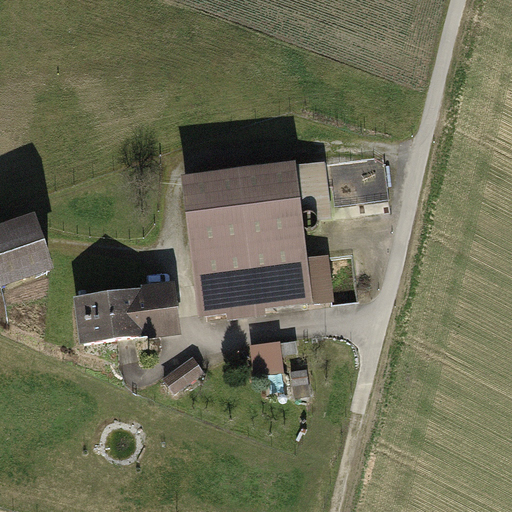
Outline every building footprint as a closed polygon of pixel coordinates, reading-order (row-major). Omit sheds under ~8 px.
[(334,219),(331,161),(303,162),(306,221),(334,219)] [(188,185),(205,314),(234,311),(235,319),(258,316),(257,308),(308,301),(292,172),(188,185)] [(0,236),(0,287),(51,270),(35,224),(0,236)] [(80,301),(86,346),(180,334),(174,289),(80,301)] [(280,348),(254,350),(256,375),(282,373),(280,348)] [(204,375),(194,361),(166,381),(175,395),(204,375)] [(311,397),(306,372),(292,375),(296,400),(311,397)]
